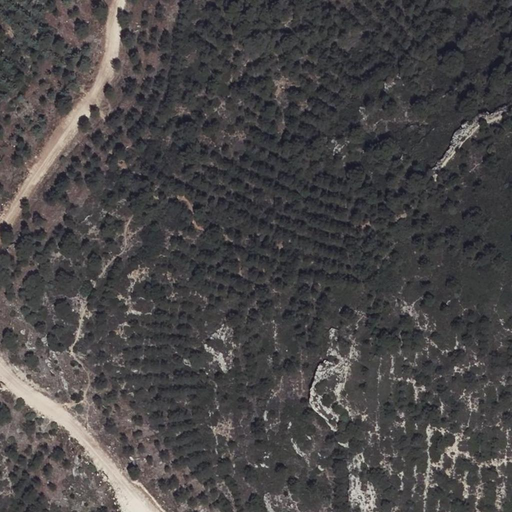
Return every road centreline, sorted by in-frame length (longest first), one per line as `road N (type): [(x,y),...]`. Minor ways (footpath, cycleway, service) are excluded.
road 1 (track): [(0,237),(101,97),(119,48),(118,0)]
road 2 (track): [(147,511),(65,416),(18,388),(0,365)]
